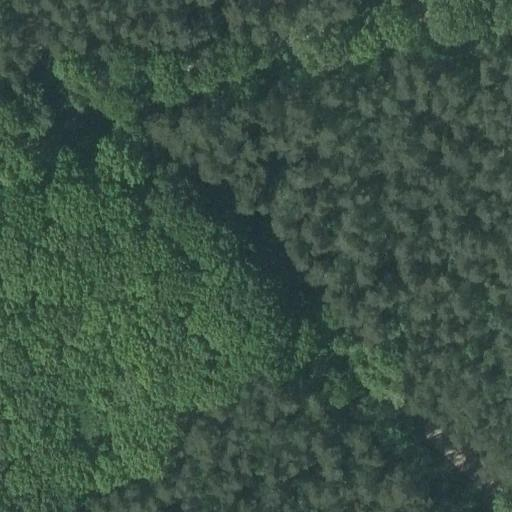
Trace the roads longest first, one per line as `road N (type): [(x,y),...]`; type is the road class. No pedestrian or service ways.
road 1 (track): [(511,488),(82,84)]
road 2 (track): [(0,125),(82,84),(453,0)]
road 3 (track): [(138,511),(182,453),(270,386),(330,320)]
